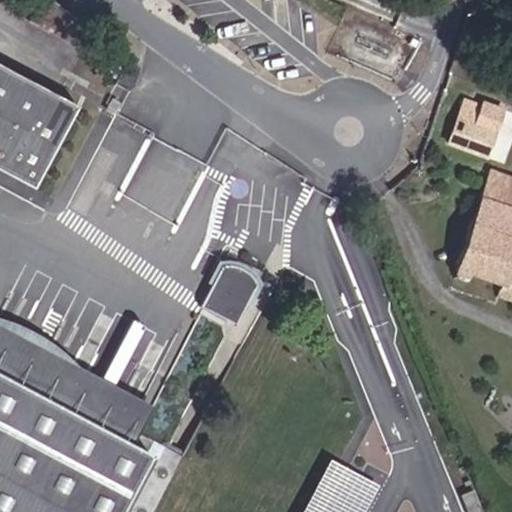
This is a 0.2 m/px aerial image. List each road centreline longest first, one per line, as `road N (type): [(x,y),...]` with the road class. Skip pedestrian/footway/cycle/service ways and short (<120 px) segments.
road 1 (residential): [(463,0),(443,63),(410,107),(350,137),(280,116),(124,0)]
road 2 (unknown): [(280,116),(179,248),(70,252),(0,241)]
road 3 (unknown): [(410,107),(249,0)]
